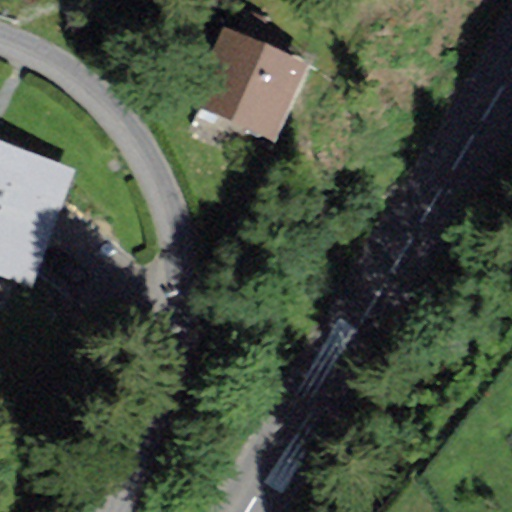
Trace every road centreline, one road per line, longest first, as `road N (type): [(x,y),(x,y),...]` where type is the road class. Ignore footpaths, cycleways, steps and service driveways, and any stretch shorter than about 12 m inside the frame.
road 1 (residential): [(0,39),(87,91),(136,150),(175,225),(184,268),(174,368),(116,511)]
road 2 (primary): [(247,511),(511,71)]
